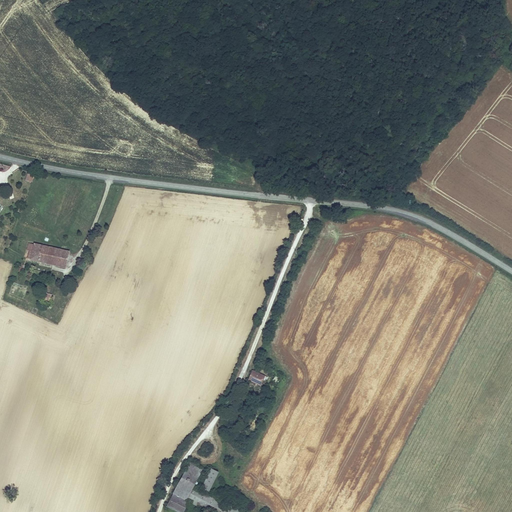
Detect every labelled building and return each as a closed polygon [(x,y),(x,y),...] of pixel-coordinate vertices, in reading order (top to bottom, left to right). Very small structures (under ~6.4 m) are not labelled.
[(55,247),(31,242),(30,245),(28,245),(27,251),(29,251),(27,258),(51,263),(55,247)] [(51,263),(66,267),(70,250),(55,247),(51,263)] [(259,383),(255,391),(267,397),(271,388),(259,383)] [(194,511),(202,498),(210,481),(197,475),(177,511),(194,511)] [(219,482),(210,500),(218,504),(227,486),(219,482)] [(228,511),(202,498),(194,511),(228,511)]
